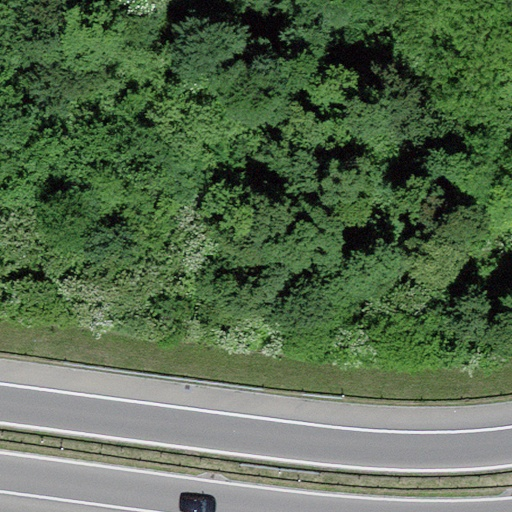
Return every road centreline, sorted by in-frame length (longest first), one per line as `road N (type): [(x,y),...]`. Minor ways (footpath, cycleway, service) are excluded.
road 1 (motorway): [(511,443),(419,449),(299,442),(0,402)]
road 2 (motorway): [(0,478),(250,511)]
